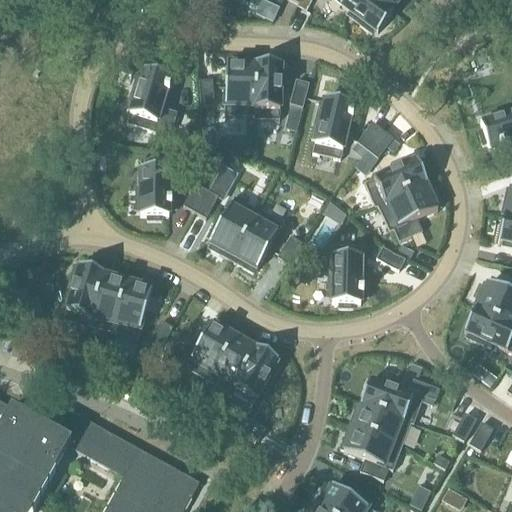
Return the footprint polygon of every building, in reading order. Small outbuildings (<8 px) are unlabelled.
[(302,0),(298,7),(297,10),(306,15),(312,4),(309,0),(302,0)] [(333,0),(332,2),(362,25),(360,28),(371,37),(374,33),(377,36),(393,15),(391,14),(391,15),(370,0),(333,0)] [(370,0),(391,15),(391,14),(399,5),(402,7),(407,0),(370,0)] [(226,67),(224,120),(253,121),(254,121),(256,68),(255,68),(243,68),(243,63),(228,63),(228,67),(226,67)] [(253,121),(253,123),(279,124),(280,86),(285,86),(285,72),(281,71),(281,67),(255,66),(255,68),(256,68),(254,121),(253,121)] [(131,114),(126,128),(169,141),(176,116),(161,112),(162,109),(166,95),(168,96),(169,92),(167,92),(170,81),(163,79),(164,75),(165,75),(151,71),(150,74),(149,75),(144,73),(143,73),(141,77),(141,78),(135,100),(131,99),(130,99),(126,112),(131,114)] [(212,84),(199,85),(201,110),(214,109),(212,84)] [(295,84),(289,109),(302,112),(308,87),(295,84)] [(314,129),(311,142),(315,143),(312,158),(330,162),(340,164),(349,122),(352,123),(353,120),(350,119),(353,108),(346,107),(347,102),(333,99),(332,103),(325,102),(318,130),(314,129)] [(482,133),(477,135),(482,149),(486,147),(488,154),(499,151),(500,153),(503,152),(502,149),(511,146),(511,111),(505,114),(507,118),(480,127),(482,133)] [(372,127),(357,147),(367,155),(382,135),(372,127)] [(382,135),(367,155),(377,163),(393,143),(382,135)] [(399,171),(364,186),(375,210),(377,209),(376,208),(425,187),(425,188),(427,187),(416,163),(412,165),(410,161),(397,167),(399,171)] [(135,177),(135,191),(140,191),(140,220),(147,220),(147,224),(161,225),(161,220),(168,220),(168,209),(171,209),(171,206),(168,206),(169,163),(140,163),(140,177),(135,177)] [(221,168),(206,194),(218,201),(217,202),(223,205),(238,178),(221,168)] [(425,187),(376,208),(377,209),(389,236),(393,234),(398,246),(422,235),(416,224),(437,215),(436,213),(440,211),(434,197),(430,199),(425,188),(425,187)] [(195,188),(183,210),(194,217),(206,194),(195,188)] [(506,191),(503,206),(508,207),(505,219),(505,220),(511,221),(511,190),(511,192),(506,191)] [(206,194),(194,217),(205,223),(217,202),(218,201),(206,194)] [(214,228),(206,242),(210,244),(208,247),(210,248),(208,252),(219,258),(221,254),(232,261),(258,215),(234,201),(218,230),(214,228)] [(258,215),(232,261),(244,267),(242,271),(252,277),(254,273),(256,274),(282,228),(258,215)] [(503,218),(498,244),(502,245),(501,249),(511,251),(511,221),(505,220),(505,219),(503,218)] [(290,240),(277,262),(288,269),(302,247),(290,240)] [(328,264),(327,278),(332,278),(331,307),(338,307),(338,312),(353,312),(353,308),(360,308),(360,297),(363,297),(363,293),(360,293),(361,250),(333,249),(332,264),(328,264)] [(382,251),(376,262),(399,274),(405,263),(382,251)] [(73,287),(63,324),(88,331),(88,329),(87,329),(102,278),(103,278),(104,277),(79,269),(77,273),(73,272),(69,286),(73,287)] [(102,278),(87,329),(88,329),(110,335),(125,285),(126,280),(115,277),(114,282),(103,278),(102,278)] [(125,285),(110,335),(137,343),(151,293),(150,292),(151,288),(150,288),(151,288),(139,284),(138,288),(125,285)] [(476,313),(475,314),(511,330),(511,297),(488,286),(487,288),(483,286),(477,300),(481,302),(476,313)] [(25,291),(12,295),(16,307),(23,331),(36,327),(34,320),(28,303),(25,291)] [(474,312),(463,336),(467,337),(465,341),(466,342),(479,347),(480,343),(511,357),(511,330),(475,314),(476,313),(474,312)] [(189,340),(176,362),(187,368),(184,372),(207,386),(234,340),(223,334),(226,330),(215,324),(213,328),(211,327),(200,346),(189,340)] [(159,353),(172,331),(160,325),(148,347),(159,353)] [(234,340),(207,386),(228,398),(229,398),(256,353),(254,352),(244,346),(247,342),(237,337),(235,341),(234,340)] [(82,341),(75,352),(83,357),(84,356),(90,346),(82,341)] [(228,398),(227,400),(249,413),(268,380),(272,382),(279,370),(276,367),(278,364),(255,350),(254,352),(256,353),(229,398),(228,398)] [(163,371),(171,357),(161,351),(153,366),(163,371)] [(369,384),(359,409),(361,409),(361,408),(383,417),(402,424),(403,424),(410,427),(410,428),(412,429),(421,406),(431,410),(433,405),(434,405),(439,394),(406,381),(402,393),(403,393),(402,397),(386,391),(388,387),(375,382),(374,382),(373,386),(369,384)] [(189,406),(195,413),(205,405),(203,403),(199,398),(189,406)] [(0,405),(0,511),(19,511),(20,510),(24,511),(32,511),(67,450),(71,443),(56,436),(10,410),(9,411),(0,405)] [(353,418),(349,429),(353,430),(353,431),(402,450),(410,428),(410,427),(403,424),(402,424),(383,417),(361,408),(361,409),(357,420),(353,418)] [(184,511),(199,487),(68,414),(56,436),(71,443),(67,450),(123,481),(105,511),(184,511)] [(464,417),(452,439),(463,446),(476,424),(464,417)] [(243,420),(236,431),(258,445),(265,434),(243,420)] [(470,445),(468,449),(479,455),(492,433),(481,427),(470,445)] [(344,441),(339,453),(344,454),(343,456),(364,464),(359,476),(383,485),(387,474),(392,475),(402,450),(353,431),(348,443),(344,441)] [(438,459),(433,467),(444,473),(449,465),(438,459)] [(323,501),(316,511),(373,511),(378,504),(357,490),(350,501),(331,489),(330,491),(326,488),(320,499),(323,501)] [(418,489),(409,509),(415,511),(421,511),(430,495),(418,489)] [(457,498),(450,510),(453,511),(461,511),(466,503),(457,498)]
